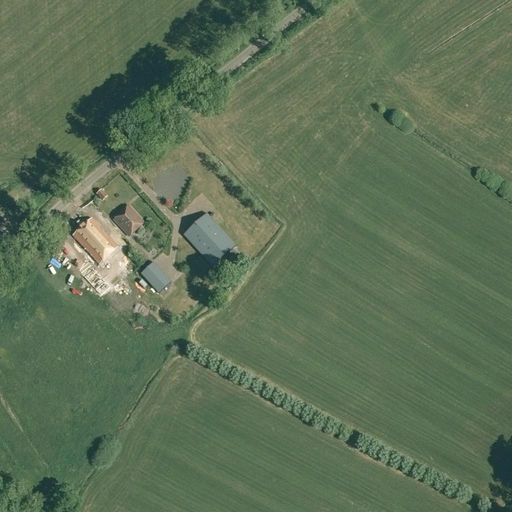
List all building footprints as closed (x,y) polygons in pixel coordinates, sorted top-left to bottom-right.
[(96,196),(102,202),(106,197),(101,191),(96,196)] [(112,220),(127,237),(144,224),(127,205),(112,220)] [(185,234),(214,266),(234,247),(205,216),(185,234)] [(73,237),(98,265),(116,248),(91,220),(73,237)] [(116,228),(110,233),(118,242),(124,238),(116,228)] [(148,252),(155,260),(163,253),(156,245),(148,252)] [(157,269),(153,264),(142,273),(147,279),(157,269)] [(91,284),(101,295),(110,287),(100,276),(91,284)] [(165,278),(155,288),(160,293),(170,283),(165,278)]
